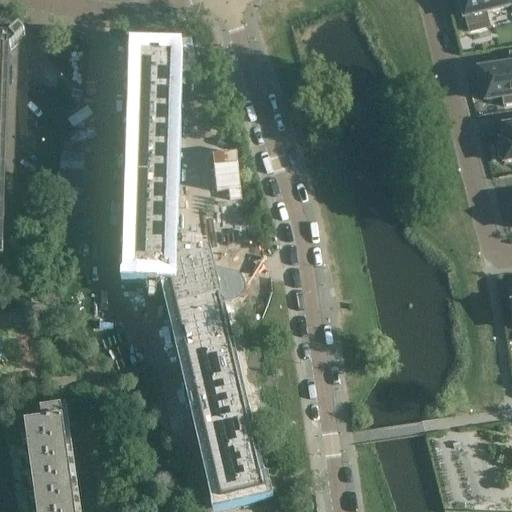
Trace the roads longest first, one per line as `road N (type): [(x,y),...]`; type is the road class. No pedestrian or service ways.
road 1 (residential): [(341,511),(296,216),(220,0)]
road 2 (residential): [(436,0),(488,242),(511,258)]
road 3 (residential): [(8,260),(33,0)]
road 4 (residential): [(205,0),(114,15),(43,0)]
